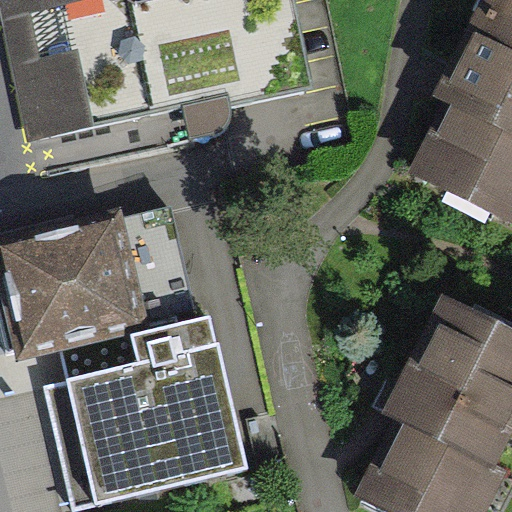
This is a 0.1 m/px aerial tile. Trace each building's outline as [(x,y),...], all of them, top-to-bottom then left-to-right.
[(3,0),(35,140),(124,120),(97,0),(3,0)] [(510,220),(511,215),(511,0),(496,0),(412,172),(510,220)] [(130,226),(9,252),(31,351),(152,325),(130,226)] [(56,389),(82,508),(263,468),(231,324),(158,340),(163,366),(56,389)] [(379,511),(482,511),(511,451),(511,353),(453,325),(365,505),(379,511)]
